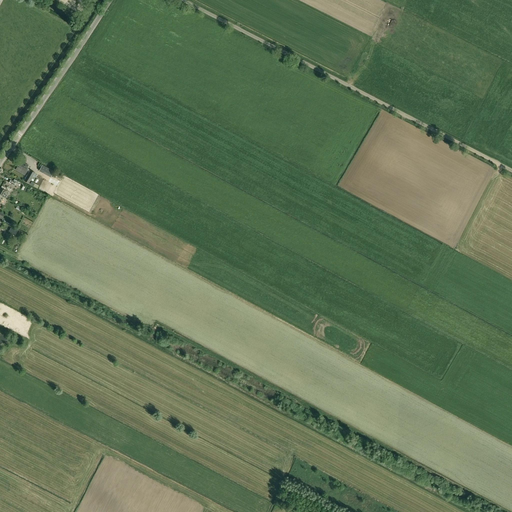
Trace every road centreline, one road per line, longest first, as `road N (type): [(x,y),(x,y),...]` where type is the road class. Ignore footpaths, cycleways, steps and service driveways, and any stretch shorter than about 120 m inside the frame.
road 1 (unclassified): [(511,170),(181,0)]
road 2 (tertiary): [(0,163),(110,0)]
